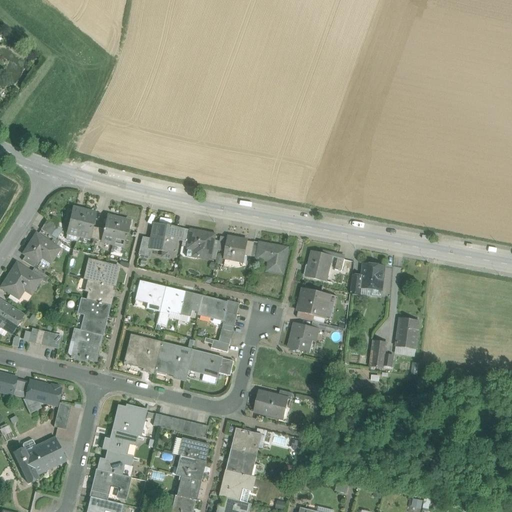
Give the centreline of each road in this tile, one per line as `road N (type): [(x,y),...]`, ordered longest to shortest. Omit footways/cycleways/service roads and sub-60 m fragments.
road 1 (unclassified): [(511,265),(206,208),(53,169)]
road 2 (residential): [(98,380),(224,408),(236,399),(252,336),(265,319)]
road 3 (residential): [(98,380),(65,511)]
